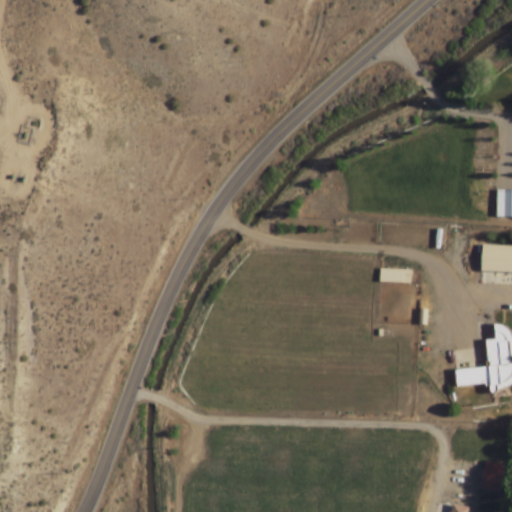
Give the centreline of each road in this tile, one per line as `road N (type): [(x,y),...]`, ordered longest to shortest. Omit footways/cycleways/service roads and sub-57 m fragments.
road 1 (track): [(511,35),(444,91),(324,154),(221,264),(167,375),(156,447),(159,511)]
road 2 (secondary): [(81,511),(175,276),(218,203),(260,153),(425,0)]
